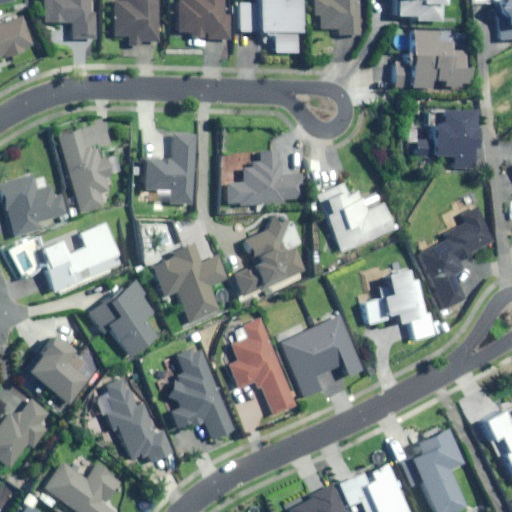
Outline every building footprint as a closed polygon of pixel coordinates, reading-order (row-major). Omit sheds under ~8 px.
[(91,35),(91,0),(38,0),(38,23),(67,23),(67,35),(91,35)] [(136,42),(153,42),(154,0),(108,0),(108,35),(109,35),(109,40),(123,41),(123,46),(136,47),(136,42)] [(187,39),(199,39),(199,34),(202,34),(202,39),(228,39),(228,9),(222,9),(221,0),(179,0),(179,2),(173,2),(173,34),(187,34),(187,39)] [(252,0),(253,5),(237,4),(236,32),(270,33),(269,53),(294,54),(295,34),(298,34),(299,0),(252,0)] [(308,0),(308,17),(315,18),(315,29),(333,30),(333,36),(357,36),(357,0),(308,0)] [(437,0),(391,0),(390,16),(410,17),(409,21),(436,22),(437,0)] [(511,44),(511,0),(497,0),(488,14),(492,30),(493,45),(511,44)] [(0,57),(21,51),(20,49),(29,46),(20,17),(0,22),(0,57)] [(407,31),(407,54),(402,53),(401,66),(406,67),(406,76),(391,76),(391,88),(427,89),(427,81),(439,81),(439,87),(466,88),(467,68),(461,68),(462,43),(433,42),(433,32),(407,31)] [(469,111),(433,112),(434,126),(424,126),(424,141),(410,141),(411,158),(447,157),(447,169),(471,168),(469,111)] [(101,177),(106,176),(101,157),(95,159),(92,149),(89,150),(87,146),(82,147),(77,130),(52,138),(76,214),(100,207),(96,195),(106,192),(101,177)] [(140,160),(138,189),(165,191),(164,205),(187,206),(191,137),(168,135),(166,161),(140,160)] [(277,204),(281,204),(281,201),(301,200),(300,175),(277,176),(276,152),(226,154),(226,160),(218,160),(220,204),(233,203),(233,206),(277,204)] [(33,191),(27,174),(0,183),(0,211),(9,239),(35,230),(33,224),(63,214),(57,196),(50,198),(46,186),(33,191)] [(346,195),(342,185),(313,196),(335,252),(390,231),(379,204),(361,211),(353,192),(346,195)] [(489,243),(471,207),(456,214),(461,223),(439,234),(441,240),(411,254),(438,311),(461,301),(449,276),(458,271),(453,260),(489,243)] [(286,221),(267,216),(261,232),(240,241),(250,266),(228,276),(238,298),(256,291),(278,281),(278,283),(303,272),(292,247),(281,251),(277,242),(286,221)] [(117,266),(101,224),(74,234),(79,248),(62,255),(57,241),(36,249),(41,264),(38,265),(48,293),(78,282),(74,272),(83,268),(87,278),(117,266)] [(195,263),(186,243),(161,254),(157,243),(147,247),(154,263),(144,267),(157,298),(171,293),(184,325),(216,311),(205,287),(221,280),(211,256),(195,263)] [(376,276),(379,288),(371,290),(373,299),(355,303),(360,325),(387,319),(388,325),(403,321),(408,341),(429,336),(424,314),(419,315),(411,281),(398,284),(395,271),(376,276)] [(138,294),(128,280),(83,314),(97,333),(103,329),(124,358),(152,338),(139,320),(149,313),(136,296),(138,294)] [(358,371),(334,316),(273,344),(297,398),(312,391),(307,379),(336,365),(342,378),(358,371)] [(289,407),(252,318),(225,329),(231,342),(222,346),(229,362),(220,366),(230,390),(247,383),(249,390),(254,388),(266,417),(289,407)] [(84,363),(75,375),(72,372),(78,363),(66,354),(68,351),(48,335),(19,372),(63,406),(82,381),(86,384),(95,372),(84,363)] [(228,430),(193,350),(169,360),(175,374),(158,383),(170,409),(162,413),(171,434),(196,423),(204,441),(228,430)] [(115,379),(96,388),(106,411),(97,415),(105,432),(109,429),(124,462),(139,455),(143,464),(166,454),(156,431),(154,432),(141,403),(129,409),(115,379)] [(14,415),(7,410),(3,415),(0,418),(0,465),(5,469),(25,444),(30,449),(44,431),(37,425),(46,414),(26,399),(14,415)] [(511,473),(511,409),(511,421),(505,425),(503,426),(496,412),(476,422),(486,442),(494,437),(502,453),(497,455),(508,476),(511,473)] [(398,464),(409,489),(416,486),(428,511),(451,511),(461,508),(444,470),(458,464),(442,430),(411,445),(416,456),(398,464)] [(115,483),(77,456),(73,461),(66,470),(54,462),(36,489),(67,511),(107,511),(99,506),(115,483)] [(354,502),(358,509),(359,511),(405,511),(382,464),(362,474),(366,482),(360,485),(355,474),(333,484),(344,507),(354,502)] [(283,511),(338,511),(326,486),(304,496),(281,507),(283,511)]
